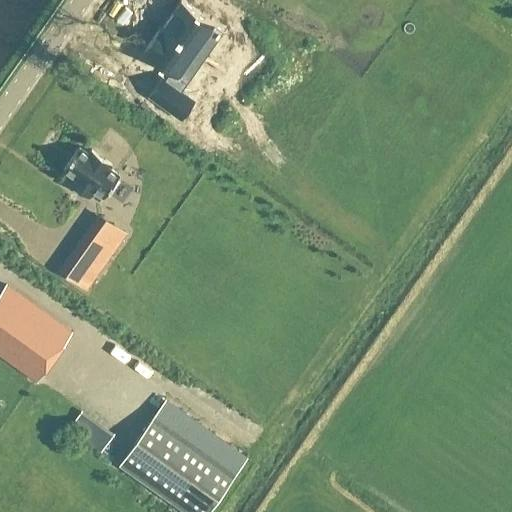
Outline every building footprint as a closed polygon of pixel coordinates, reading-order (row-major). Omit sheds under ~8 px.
[(163,28),(205,58),(224,32),(181,2),(163,28)] [(205,58),(163,28),(144,54),(171,73),(166,80),(162,78),(148,97),(181,121),(195,101),(182,92),(205,58)] [(89,154),(79,147),(64,169),(77,178),(72,185),(90,197),(91,195),(100,201),(103,196),(104,197),(120,175),(110,168),(112,164),(92,150),(89,154)] [(126,232),(103,216),(64,272),(87,288),(126,232)] [(72,331),(7,285),(0,294),(0,353),(38,380),(72,331)] [(120,464),(188,511),(209,511),(237,473),(155,414),(120,464)]
